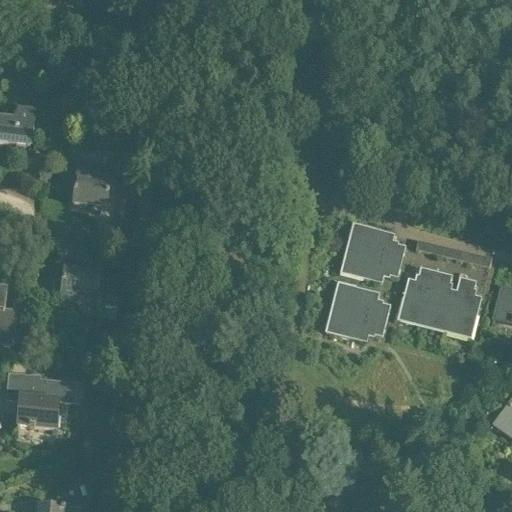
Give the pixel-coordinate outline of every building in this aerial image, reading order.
[(0,121),(0,145),(29,150),(34,115),(16,113),(15,124),(0,121)] [(72,207),(106,210),(110,174),(94,172),(95,166),(77,164),(72,207)] [(352,227),(346,252),(401,266),(405,250),(397,248),(398,246),(392,244),(394,237),(352,227)] [(415,253),(440,259),(442,250),(417,243),(415,253)] [(440,259),(463,265),(465,256),(442,250),(440,259)] [(401,266),(346,252),(340,276),(381,287),(383,280),(388,282),(389,280),(396,281),(401,266)] [(465,256),(463,265),(488,272),(491,262),(465,256)] [(85,320),(114,324),(117,301),(97,298),(100,276),(64,271),(59,304),(73,306),(85,320)] [(397,323),(421,330),(435,275),(419,271),(418,279),(415,278),(414,284),(407,282),(397,323)] [(421,330),(445,336),(455,294),(450,293),(452,287),(449,287),(451,279),(435,275),(421,330)] [(455,294),(445,336),(470,342),(481,301),(474,299),(476,293),(473,293),(475,285),(459,281),(455,294)] [(337,286),(331,311),(386,325),(390,309),(382,307),(383,305),(377,303),(379,297),(337,286)] [(491,322),(511,327),(511,292),(500,289),(491,322)] [(0,345),(12,347),(17,312),(3,311),(6,291),(0,290),(0,345)] [(386,325),(331,311),(324,336),(366,346),(368,339),(373,341),(374,339),(382,341),(386,325)] [(123,334),(113,333),(110,358),(126,360),(130,324),(124,323),(123,334)] [(46,380),(14,377),(12,402),(18,402),(16,428),(56,432),(58,406),(80,408),(82,388),(46,385),(46,380)] [(511,399),(493,426),(511,439),(511,399)] [(71,510),(62,509),(63,509),(37,507),(30,508),(30,511),(89,511),(91,491),(91,489),(90,488),(90,487),(89,486),(87,485),(86,485),(85,485),(84,485),(56,493),(57,495),(65,492),(71,510)]
